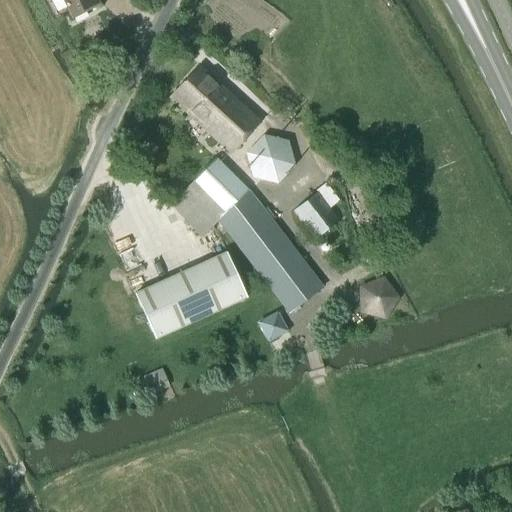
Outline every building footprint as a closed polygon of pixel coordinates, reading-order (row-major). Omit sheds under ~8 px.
[(96,0),(62,0),(72,19),(99,5),(96,0)] [(231,153),(260,123),(200,67),(172,97),(231,153)] [(262,134),(244,153),(251,178),(276,184),(294,165),(287,141),(262,134)] [(288,313),(322,288),(248,190),(216,159),(171,205),(203,236),(218,220),(288,313)] [(291,211),(313,241),(338,223),(327,209),(338,201),(326,185),(291,211)] [(246,299),(226,254),(134,295),(154,340),(246,299)] [(358,286),(359,313),(385,320),(399,297),(383,276),(358,286)] [(289,332),(278,311),(258,322),(269,343),(289,332)] [(151,394),(169,386),(161,368),(143,376),(151,394)]
